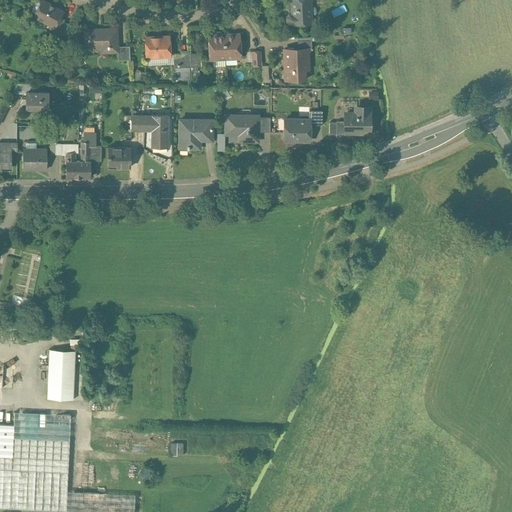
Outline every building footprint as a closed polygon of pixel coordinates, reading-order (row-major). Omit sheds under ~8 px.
[(62,12),(41,0),(33,16),(54,26),(54,27),(58,19),(62,12)] [(291,0),(292,14),(289,14),(287,17),(287,21),(290,23),(311,22),(309,0),(291,0)] [(18,8),(7,3),(4,11),(14,15),(18,8)] [(69,24),(58,19),(54,27),(54,26),(51,32),(63,36),(69,24)] [(116,29),(84,30),(85,49),(95,48),(94,46),(107,45),(107,52),(117,52),(117,47),(116,29)] [(239,34),(224,35),(225,58),(240,58),(239,34)] [(224,35),(208,35),(209,59),(225,58),(224,35)] [(169,36),(145,38),(146,57),(147,57),(170,56),(170,55),(169,36)] [(311,36),(297,37),(297,49),(308,49),(309,49),(312,49),(312,47),(311,47),(311,36)] [(129,46),(117,47),(117,52),(118,61),(130,60),(129,46)] [(297,49),(284,49),(285,79),(303,78),(302,68),(308,68),(308,49),(297,49)] [(190,53),(170,55),(170,56),(147,57),(147,65),(173,64),(174,72),(180,72),(181,81),(191,81),(190,67),(190,53)] [(199,53),(190,53),(190,67),(200,67),(199,53)] [(33,84),(17,84),(12,94),(26,94),(26,92),(32,92),(33,84)] [(32,92),(26,92),(26,94),(26,109),(48,110),(48,107),(51,107),(51,101),(48,101),(49,92),(32,92)] [(368,108),(356,108),(356,114),(346,114),(346,132),(368,132),(368,131),(371,129),(371,124),(368,121),(368,108)] [(322,111),(309,111),(309,120),(310,120),(310,125),(321,125),(322,111)] [(168,115),(151,115),(143,115),(143,130),(152,130),(152,148),(167,148),(168,115)] [(258,115),(225,115),(225,133),(245,133),(245,140),(258,140),(258,131),(258,117),(258,115)] [(270,117),(258,117),(258,131),(269,131),(270,117)] [(204,120),(180,119),(179,147),(187,147),(187,150),(189,150),(189,147),(199,147),(199,139),(210,139),(210,136),(204,136),(204,120)] [(309,120),(284,119),(284,138),(286,140),(307,140),(310,138),(310,125),(310,120),(309,120)] [(346,121),(336,121),(336,122),(336,134),(347,134),(347,132),(346,132),(346,121)] [(95,133),(84,133),(84,143),(81,143),(80,161),(78,161),(78,177),(90,178),(90,161),(94,161),(94,146),(95,146),(95,133)] [(17,142),(0,142),(0,151),(1,151),(1,148),(11,148),(11,151),(17,151),(17,142)] [(78,144),(61,143),(61,155),(66,155),(66,153),(75,153),(75,161),(78,161),(78,144)] [(130,146),(107,146),(107,166),(130,166),(130,146)] [(11,151),(11,148),(1,148),(1,151),(0,151),(0,170),(2,170),(2,167),(11,167),(11,151)] [(46,149),(23,149),(23,170),(46,170),(46,149)] [(75,153),(66,153),(66,155),(66,161),(66,177),(78,177),(78,161),(75,161),(75,153)] [(75,351),(49,349),(47,398),(73,399),(75,351)] [(70,415),(14,412),(14,425),(13,437),(69,440),(70,415)] [(14,425),(0,424),(0,507),(66,511),(67,491),(69,440),(13,437),(14,425)] [(171,454),(184,454),(184,442),(171,442),(171,454)] [(133,511),(135,495),(67,491),(66,511),(90,511),(133,511)]
